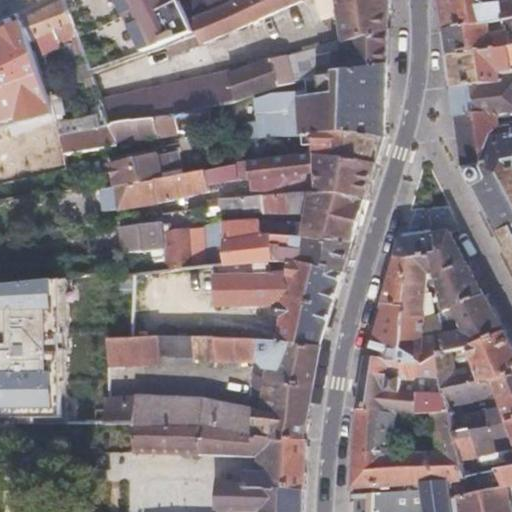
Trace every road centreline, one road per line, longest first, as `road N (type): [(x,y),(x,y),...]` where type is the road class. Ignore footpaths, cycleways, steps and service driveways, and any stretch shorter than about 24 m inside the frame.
road 1 (tertiary): [(327,511),(338,370),(411,121)]
road 2 (residential): [(511,301),(411,121)]
road 3 (tertiary): [(411,121),(416,0)]
